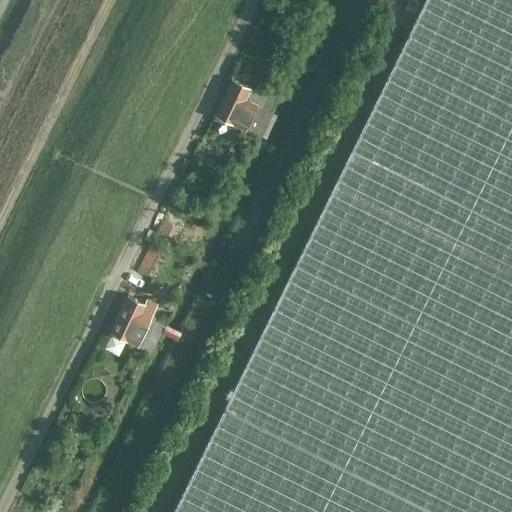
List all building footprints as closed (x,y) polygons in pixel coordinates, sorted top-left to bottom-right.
[(511,511),(511,0),(425,0),(172,511),(511,511)] [(249,131),(250,130),(262,136),(273,113),(269,111),(276,94),(255,85),(254,89),(230,78),(213,115),(220,117),(249,131)] [(278,98),(271,120),(285,125),(292,103),(278,98)] [(165,267),(176,243),(167,239),(155,262),(165,267)] [(151,243),(137,272),(146,277),(158,254),(156,252),(158,247),(151,243)] [(128,295),(124,305),(111,332),(137,344),(149,316),(141,313),(144,306),(152,310),(156,303),(147,299),(145,303),(128,295)] [(69,414),(65,425),(77,430),(81,419),(69,414)]
